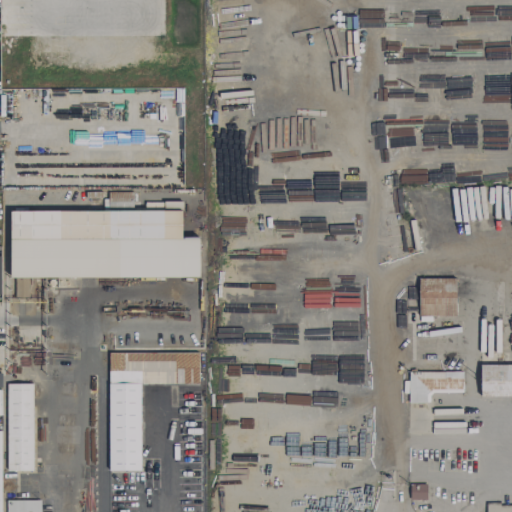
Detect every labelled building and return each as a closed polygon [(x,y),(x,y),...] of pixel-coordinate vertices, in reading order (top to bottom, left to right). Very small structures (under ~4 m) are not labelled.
[(11,277),(199,277),(199,237),(182,237),(182,202),(144,201),(144,210),(11,210),(11,277)] [(418,316),(456,316),(456,277),(419,277),(418,316)] [(28,278),(16,278),(17,299),(29,298),(28,278)] [(108,470),(140,470),(140,383),(198,383),(198,353),(109,353),(108,470)] [(511,396),(511,363),(479,364),(480,397),(511,396)] [(463,392),(462,371),(408,372),(408,402),(430,402),(430,392),(463,392)] [(7,383),(7,470),(33,470),(32,383),(7,383)] [(233,470),(257,471),(257,457),(233,456),(233,470)] [(427,484),(410,484),(410,499),(426,500),(427,484)] [(40,511),(40,499),(6,500),(6,511),(40,511)]
